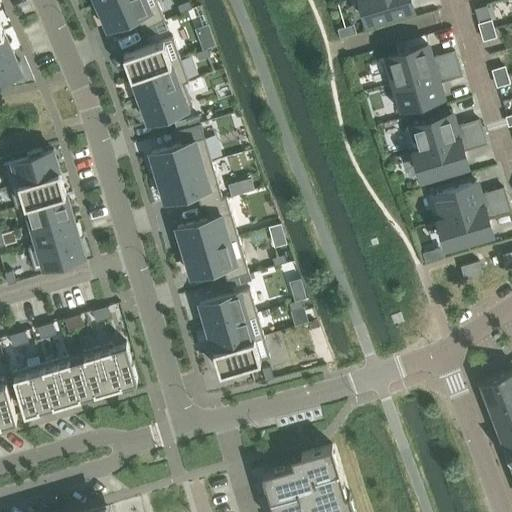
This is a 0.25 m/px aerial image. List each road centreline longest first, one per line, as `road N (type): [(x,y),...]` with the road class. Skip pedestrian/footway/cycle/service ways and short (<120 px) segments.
road 1 (residential): [(42,0),(91,116),(134,258)]
road 2 (residential): [(446,352),(186,427)]
road 3 (residential): [(511,173),(455,0)]
road 4 (residential): [(134,258),(186,427)]
road 5 (residential): [(507,511),(446,352)]
road 6 (residential): [(0,499),(110,466),(127,445)]
road 7 (residential): [(0,298),(134,258)]
road 8 (residential): [(127,445),(101,438),(0,468)]
